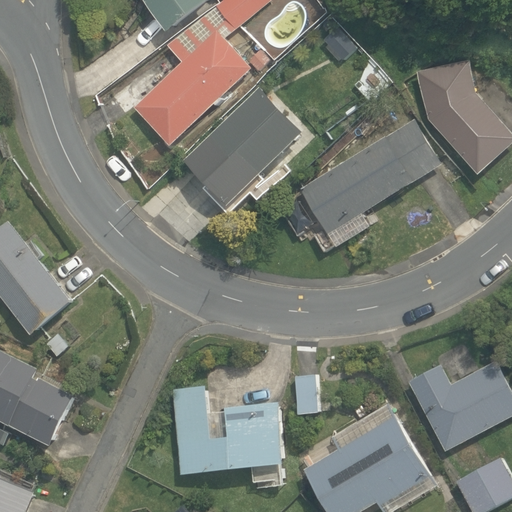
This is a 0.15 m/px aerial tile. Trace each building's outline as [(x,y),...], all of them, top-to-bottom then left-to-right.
[(173,146),(256,68),(229,38),(274,0),(226,0),(227,1),(170,46),(186,62),(137,107),(173,146)] [(147,0),(172,31),(212,0),(147,0)] [(252,61),(261,71),(273,60),(264,50),(252,61)] [(418,72),(432,119),(481,175),(511,147),(511,127),(480,93),(470,58),(418,72)] [(233,204),(309,131),(265,86),(189,159),(233,204)] [(332,234),(446,165),(418,120),(304,188),(332,234)] [(12,220),(0,230),(0,290),(36,334),(77,299),(43,257),(45,255),(32,241),(30,242),(12,220)] [(0,418),(55,445),(80,393),(38,375),(43,366),(0,346),(0,418)] [(449,451),(511,417),(511,383),(499,360),(456,384),(445,363),(412,381),(449,451)] [(319,374),(298,376),(302,414),(324,412),(319,374)] [(185,474),(290,462),(282,401),(230,407),(231,411),(213,413),(209,385),(177,389),(185,474)] [(394,511),(441,484),(391,403),(335,437),(342,449),(308,468),(333,511),(363,511),(381,502),(387,511),(394,511)] [(488,511),(511,499),(511,471),(504,457),(460,481),(475,511),(488,511)] [(0,470),(0,511),(31,511),(42,488),(0,470)]
